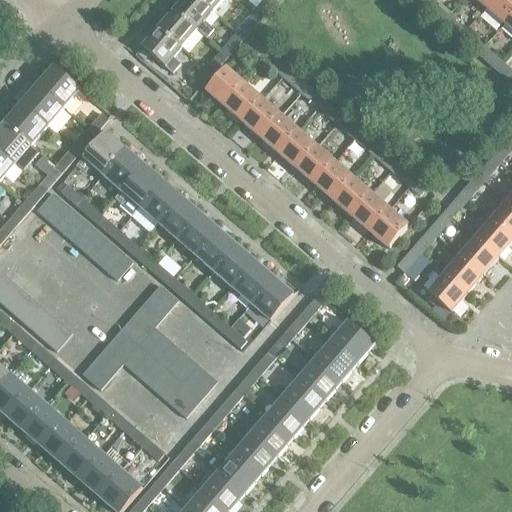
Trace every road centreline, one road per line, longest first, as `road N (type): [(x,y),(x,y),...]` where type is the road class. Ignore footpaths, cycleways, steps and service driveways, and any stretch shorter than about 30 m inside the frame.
road 1 (residential): [(447,365),(60,20)]
road 2 (residential): [(315,511),(447,365)]
